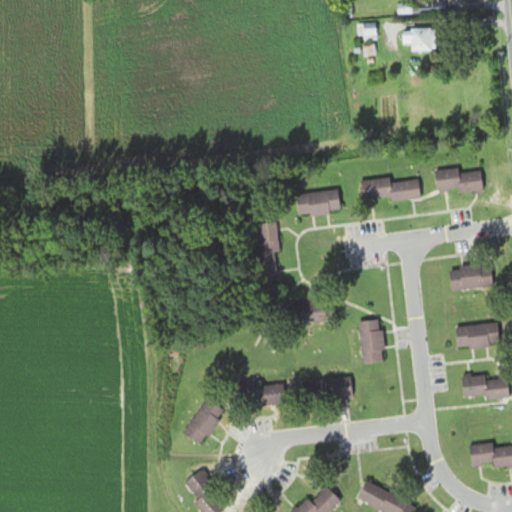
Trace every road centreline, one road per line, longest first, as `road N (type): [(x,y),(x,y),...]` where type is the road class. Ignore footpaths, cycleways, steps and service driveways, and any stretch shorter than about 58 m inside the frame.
road 1 (residential): [(407,239),(436,463),(459,493),(511,506)]
road 2 (residential): [(511,223),(299,255)]
road 3 (residential): [(427,420),(278,440),(240,459)]
